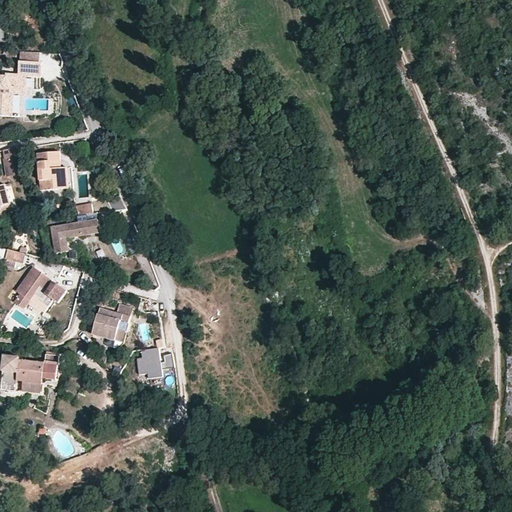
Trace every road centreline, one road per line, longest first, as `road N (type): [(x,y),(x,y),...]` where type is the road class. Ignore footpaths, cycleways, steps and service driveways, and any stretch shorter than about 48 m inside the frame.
road 1 (residential): [(34,0),(166,297),(191,403)]
road 2 (track): [(497,386),(488,256),(381,0)]
road 3 (track): [(497,386),(494,511)]
